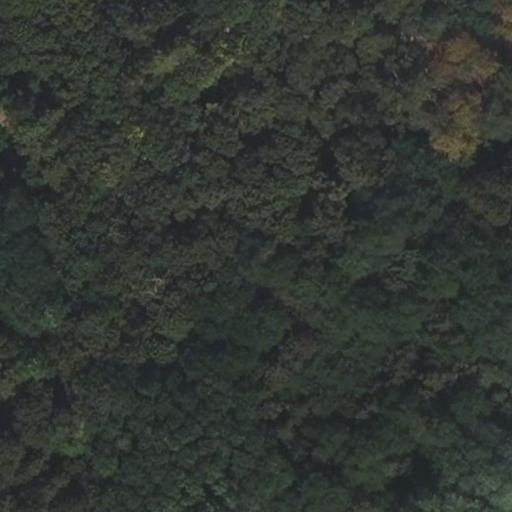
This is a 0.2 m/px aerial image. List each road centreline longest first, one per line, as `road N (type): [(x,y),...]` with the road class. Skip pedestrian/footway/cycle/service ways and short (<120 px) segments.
road 1 (track): [(0,128),(88,431),(89,511)]
road 2 (track): [(252,0),(0,235)]
